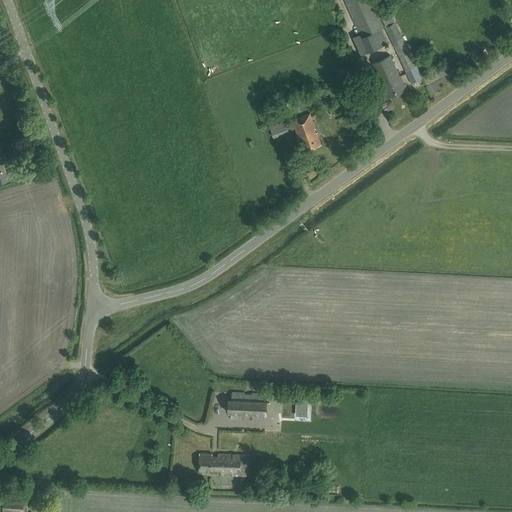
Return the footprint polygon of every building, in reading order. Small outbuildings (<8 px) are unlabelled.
[(344,0),(360,34),(345,40),(352,59),(388,43),(382,29),(385,27),(372,0),(344,0)] [(380,12),(408,75),(418,70),(389,8),(380,12)] [(406,90),(400,76),(399,76),(390,56),(372,63),(387,98),(406,90)] [(302,152),(322,145),(310,113),(292,119),(298,136),(300,135),(302,141),(299,142),(302,152)] [(274,137),(283,134),(280,122),(274,124),(273,121),(268,122),(274,137)] [(116,316),(121,324),(127,321),(123,312),(116,316)] [(132,387),(135,381),(128,377),(125,382),(132,387)] [(227,413),(230,413),(230,419),(242,419),(242,413),(252,414),(252,419),(264,420),(264,414),(267,414),(267,399),(264,399),(265,394),(231,393),(231,398),(228,398),(227,413)] [(247,455),(199,453),(198,473),(246,475),(247,455)] [(36,489),(36,496),(46,497),(46,490),(36,489)] [(24,511),(26,497),(15,496),(15,499),(3,498),(3,497),(0,496),(0,511),(24,511)]
